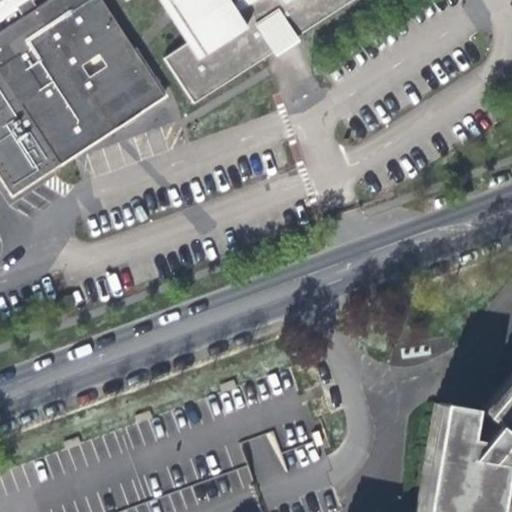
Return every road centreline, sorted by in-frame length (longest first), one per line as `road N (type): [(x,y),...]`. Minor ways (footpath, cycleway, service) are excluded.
road 1 (residential): [(313,280),(0,400)]
road 2 (residential): [(511,192),(313,280)]
road 3 (residential): [(313,280),(511,228)]
